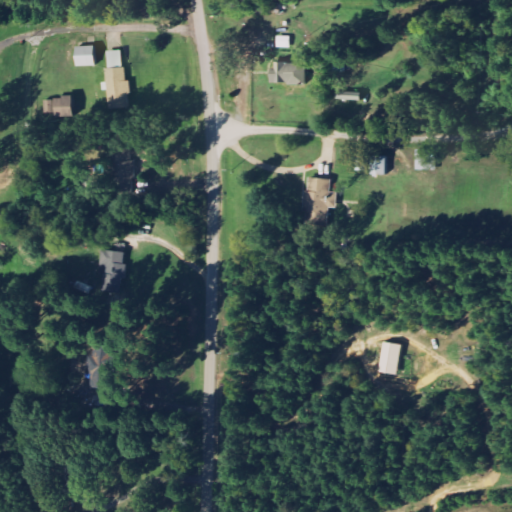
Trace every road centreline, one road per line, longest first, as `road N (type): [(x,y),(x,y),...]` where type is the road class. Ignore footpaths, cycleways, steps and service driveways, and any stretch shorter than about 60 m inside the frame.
road 1 (residential): [(206,511),(214,203),(198,0)]
road 2 (residential): [(211,127),(458,136),(511,125)]
road 3 (residential): [(202,26),(98,26),(17,37)]
